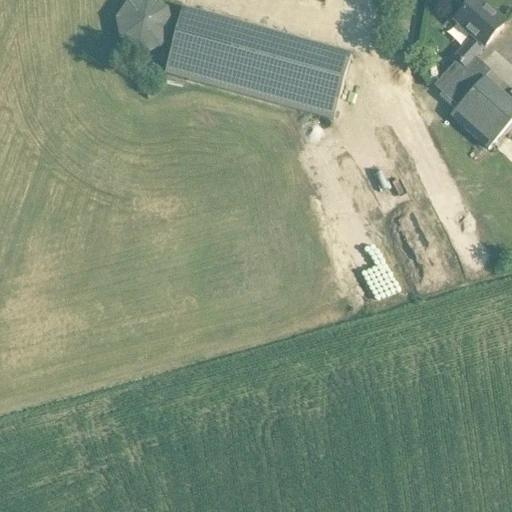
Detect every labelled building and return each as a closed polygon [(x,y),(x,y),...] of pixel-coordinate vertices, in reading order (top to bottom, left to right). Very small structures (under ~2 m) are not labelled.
[(153,0),(143,0),(130,3),(117,22),(121,43),(140,56),(162,51),(174,32),(170,11),(153,0)] [(485,49),(491,42),(504,27),(488,12),(489,10),(477,0),(475,0),(456,22),(474,39),(456,60),(466,69),(485,48),(485,49)] [(352,56),(185,10),(165,76),(335,124),(352,56)] [(406,35),(395,36),(397,48),(408,46),(406,35)] [(511,125),(511,112),(464,73),(446,93),(462,106),(450,118),(489,153),(511,125)] [(181,104),(187,85),(164,78),(158,97),(181,104)]
